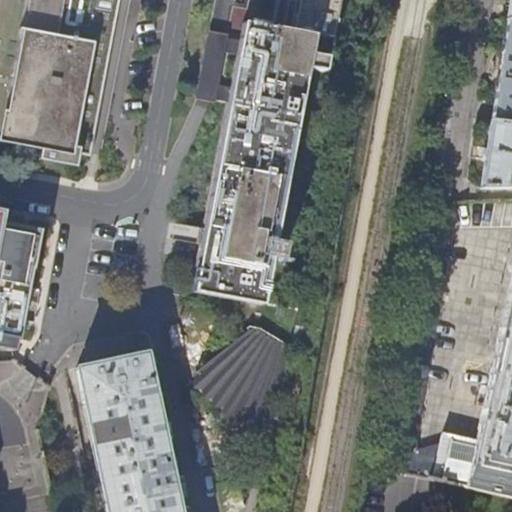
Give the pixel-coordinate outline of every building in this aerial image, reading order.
[(0,0),(0,136),(100,155),(129,0),(0,0)] [(274,0),(269,29),(311,36),(330,39),(337,0),(274,0)] [(511,21),(507,21),(503,43),(491,120),(511,122),(511,21)] [(269,29),(242,25),(193,288),(262,300),(270,259),(281,261),(284,243),(273,241),(311,36),(269,29)] [(511,189),(511,122),(491,120),(486,152),(480,190),(505,189),(511,189)] [(0,349),(11,352),(11,351),(13,351),(15,340),(18,340),(31,270),(33,270),(40,230),(0,222),(0,349)] [(375,466),(511,496),(511,269),(475,441),(439,433),(436,447),(413,452),(411,439),(449,230),(418,230),(375,466)] [(249,329),(195,372),(202,381),(196,388),(225,412),(264,429),(266,419),(278,421),(289,354),(282,346),(259,331),(249,329)] [(135,361),(131,341),(84,351),(89,370),(76,372),(82,403),(74,404),(95,511),(177,511),(146,358),(135,361)] [(218,485),(223,511),(238,511),(242,510),(236,481),(218,485)]
